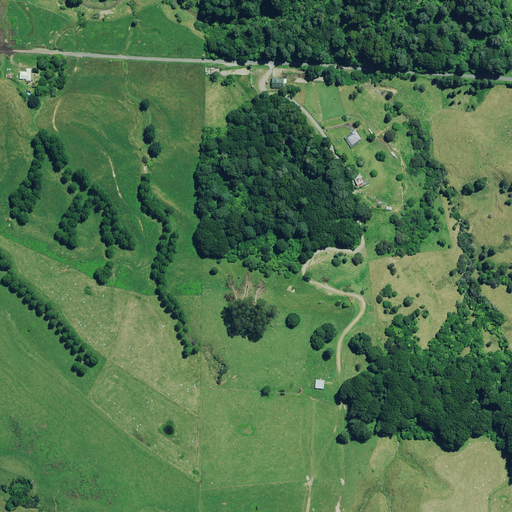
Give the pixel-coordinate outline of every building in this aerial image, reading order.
[(30,73),(31,73),(31,69),(27,69),(26,72),(20,72),(20,79),(26,80),(26,81),(31,81),(31,74),(30,74),(30,73)] [(284,79),(272,78),(272,88),(283,89),(284,79)] [(362,140),(356,131),(352,134),(352,135),(353,134),(354,135),(348,139),(352,146),(362,140)] [(364,185),(360,177),(354,180),(359,188),(364,185)] [(325,381),(316,380),(315,389),(324,390),(325,381)]
